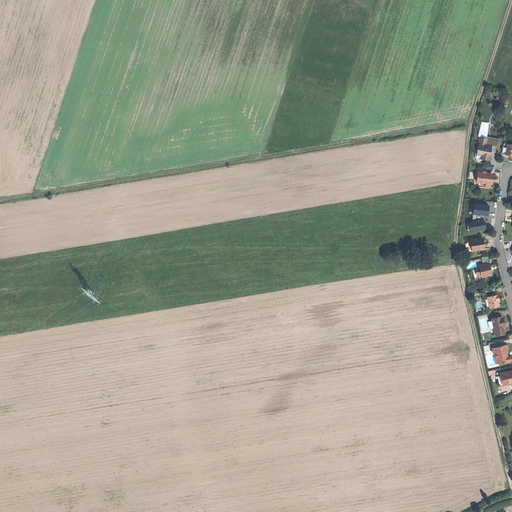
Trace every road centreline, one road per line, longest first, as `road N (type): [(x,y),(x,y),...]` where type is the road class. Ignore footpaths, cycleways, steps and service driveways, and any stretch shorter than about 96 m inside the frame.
road 1 (track): [(511,480),(455,246),(472,118),(511,0)]
road 2 (residential): [(511,170),(499,233),(511,299)]
